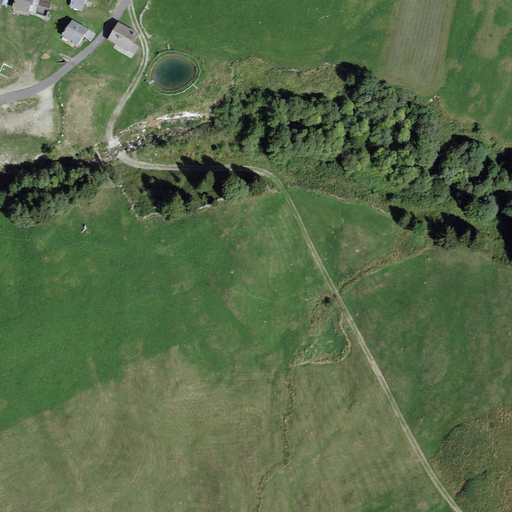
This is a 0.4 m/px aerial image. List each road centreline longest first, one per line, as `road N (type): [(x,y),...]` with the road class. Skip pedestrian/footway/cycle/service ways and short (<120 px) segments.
road 1 (track): [(127,0),(146,51),(110,128),(113,144),(126,160),(156,167),(233,167),(275,180),(412,439),(460,511)]
road 2 (unclassified): [(0,98),(60,74),(94,44),(124,0)]
